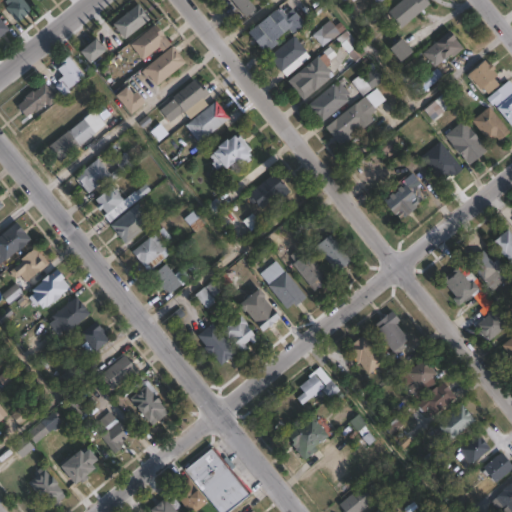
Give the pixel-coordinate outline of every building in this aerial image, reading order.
[(21,0),(29,9),(13,22),(1,8),(5,5),(2,1),(3,0),(21,0)] [(245,0),(252,8),(242,17),(227,0),(245,0)] [(322,0),(327,6),(316,15),(306,3),(309,0),(322,0)] [(425,0),(428,3),(399,28),(385,13),(400,0),(425,0)] [(148,19),(122,39),(110,24),(135,3),(148,19)] [(279,8),(282,12),(287,8),(289,11),(291,10),(303,24),(292,33),(288,28),(274,40),(277,44),(266,52),(263,49),(261,51),(246,33),(254,27),(253,25),(274,9),(275,11),(279,8)] [(0,34),(8,29),(0,19),(0,34)] [(329,20),(333,26),(339,21),(344,28),(321,47),(314,39),(313,40),(308,35),(311,33),(312,34),(329,20)] [(169,44),(160,51),(156,47),(140,60),(128,44),(153,24),(169,44)] [(364,53),(353,62),(334,39),(345,30),(364,53)] [(462,48),(451,57),(449,54),(434,68),(432,65),(430,67),(426,63),(429,61),(421,53),(447,30),(462,48)] [(305,51),(279,72),(267,57),(292,36),(305,51)] [(410,51),(398,61),(388,47),(399,38),(410,51)] [(92,39),(98,46),(99,45),(102,48),(101,50),(102,51),(86,63),(77,52),(92,39)] [(184,63),(153,87),(139,71),(170,46),(184,63)] [(305,60),(285,77),(281,71),(305,52),(308,55),(304,58),(305,60)] [(323,53),(328,59),(325,62),(328,66),(325,68),(331,76),(302,101),(286,81),(302,67),(302,66),(307,62),(308,63),(316,56),(317,57),(323,53)] [(66,90),(45,109),(42,106),(35,112),(34,111),(31,114),(30,113),(24,118),(14,106),(23,98),(22,97),(30,90),(32,92),(42,83),(49,90),(58,82),(56,80),(61,76),(54,69),(60,64),(58,62),(64,56),(81,75),(65,89),(66,90)] [(418,69),(402,81),(395,72),(411,60),(418,69)] [(483,60),(487,64),(489,63),(494,69),(492,70),(496,75),(492,77),(498,84),(487,94),(482,87),(479,90),(466,74),(483,60)] [(370,61),(384,78),(362,96),(350,82),(359,74),(362,77),(368,72),(363,66),(370,61)] [(442,75),(427,88),(429,89),(422,95),(421,93),(416,97),(408,87),(419,77),(421,80),(435,68),(442,75)] [(192,80),(195,84),(198,82),(208,94),(201,99),(206,105),(188,120),(182,112),(169,123),(158,109),(171,98),(170,97),(192,80)] [(511,130),(494,108),(495,107),(493,104),(491,105),(486,99),(489,97),(489,96),(507,80),(511,85),(511,130)] [(338,82),(348,94),(344,97),(347,100),(319,122),(305,105),(332,83),(334,85),(338,82)] [(123,86),(129,94),(132,91),(142,103),(127,115),(112,96),(123,86)] [(375,88),(384,99),(373,108),(375,110),(369,114),(373,119),(359,130),(356,127),(347,134),(350,138),(338,147),(323,127),(354,103),(354,104),(364,96),(364,97),(375,88)] [(449,106),(431,120),(422,110),(441,95),(449,106)] [(227,118),(198,142),(184,124),(213,101),(227,118)] [(103,125),(92,133),(93,134),(58,161),(46,146),(65,131),(66,131),(100,104),(108,114),(100,121),(103,125)] [(508,132),(497,141),(495,138),(488,144),(480,135),(481,134),(470,121),(488,107),(508,132)] [(461,121),(467,129),(469,128),(478,140),(477,140),(485,151),(467,166),(443,136),(461,121)] [(230,136),(246,155),(244,156),(247,160),(241,165),(238,162),(234,166),(231,162),(222,169),(220,167),(215,171),(209,164),(211,162),(207,157),(210,155),(209,153),(214,149),(213,147),(223,139),(224,141),(230,136)] [(167,139),(175,148),(178,146),(188,159),(174,171),(167,161),(168,160),(158,147),(167,139)] [(121,173),(108,183),(105,178),(88,191),(82,183),(80,185),(74,177),(96,159),(107,174),(116,167),(112,162),(124,153),(132,163),(121,172),(121,173)] [(380,187),(370,196),(349,171),(360,163),(380,187)] [(271,174),(277,181),(278,180),(288,192),(275,203),(272,199),(259,210),(246,195),(271,174)] [(148,190),(108,223),(102,216),(104,214),(100,209),(98,211),(93,206),(96,204),(93,200),(109,186),(113,191),(114,189),(116,191),(115,192),(122,200),(133,191),(134,192),(144,184),(148,190)] [(413,208),(401,218),(395,212),(392,214),(381,201),(401,184),(413,197),(408,202),(413,208)] [(149,223),(123,245),(107,226),(133,204),(149,223)] [(204,224),(193,233),(182,219),(192,210),(204,224)] [(24,244),(15,252),(15,251),(0,263),(0,233),(13,222),(27,239),(23,243),(24,244)] [(161,227),(169,237),(164,242),(163,241),(160,244),(164,249),(164,248),(169,253),(146,272),(143,267),(130,252),(147,238),(152,234),(153,235),(161,227)] [(506,230),(509,235),(510,234),(511,236),(511,267),(511,268),(507,263),(508,262),(503,256),(502,257),(490,243),(506,230)] [(348,259),(333,271),(314,247),(328,235),(348,259)] [(33,248),(47,265),(24,283),(18,275),(13,280),(7,272),(20,262),(18,259),(26,252),(27,253),(33,248)] [(300,248),(304,253),(307,251),(328,280),(312,291),(292,263),(293,262),(288,256),(300,248)] [(481,250),(491,263),(495,260),(503,270),(498,274),(501,277),(494,282),(490,276),(482,281),(467,261),(481,250)] [(462,260),(496,305),(482,316),(478,310),(480,308),(470,295),(456,306),(451,299),(453,297),(440,280),(446,275),(448,277),(452,274),(450,271),(455,267),(454,266),(462,260)] [(275,261),(283,272),(284,272),(290,279),(291,278),(295,284),(294,285),(304,297),(300,301),(302,303),(298,306),(296,305),(293,307),(291,304),(284,310),(265,286),(266,285),(258,275),(275,261)] [(179,285),(167,295),(163,290),(162,291),(150,276),(164,264),(175,279),(175,280),(179,285)] [(54,270),(61,279),(60,279),(66,287),(57,294),(59,296),(51,303),(50,302),(39,310),(35,305),(33,307),(26,298),(31,294),(28,290),(39,282),(38,281),(45,275),(45,276),(54,270)] [(21,293),(6,304),(0,297),(0,295),(14,284),(21,293)] [(213,302),(206,308),(203,305),(202,306),(193,295),(203,287),(211,298),(210,298),(213,302)] [(259,298),(276,318),(270,323),(272,325),(268,328),(266,326),(259,333),(242,312),(241,313),(235,306),(255,289),(261,297),(259,298)] [(88,314),(63,334),(60,331),(55,335),(46,325),(52,320),(49,317),(75,296),(88,314)] [(492,309),(499,317),(503,314),(511,323),(487,342),(483,337),(482,338),(477,331),(478,330),(474,326),(487,316),(485,314),(492,309)] [(405,346),(397,353),(394,350),(390,352),(374,331),(377,329),(373,325),(390,312),(398,322),(394,324),(406,340),(402,343),(405,346)] [(244,324),(253,335),(254,335),(257,339),(250,344),(248,341),(243,345),(246,348),(239,354),(220,331),(240,316),(246,323),(244,324)] [(109,340),(91,353),(91,352),(87,355),(79,345),(83,342),(78,335),(95,321),(109,340)] [(234,353),(218,366),(210,356),(208,357),(201,348),(203,347),(194,336),(210,323),(234,353)] [(382,362),(366,375),(358,364),(357,364),(345,349),(362,335),(382,362)] [(511,361),(500,346),(511,336),(511,361)] [(135,370),(110,392),(98,377),(101,375),(100,374),(121,355),(135,370)] [(423,359),(435,375),(431,378),(435,383),(415,400),(410,394),(408,396),(404,390),(406,389),(401,382),(397,385),(394,381),(397,378),(406,370),(407,372),(423,359)] [(318,367),(337,391),(325,401),(321,396),(323,395),(319,390),(299,406),(294,400),(302,393),(297,387),(308,379),(306,377),(318,367)] [(149,393),(151,395),(152,394),(159,403),(158,404),(166,414),(150,426),(147,423),(146,424),(140,415),(139,416),(132,408),(134,407),(127,399),(135,393),(132,387),(140,381),(146,381),(153,390),(149,393)] [(442,383),(454,398),(431,417),(426,410),(421,414),(414,406),(427,395),(426,394),(435,387),(435,388),(442,383)] [(473,421),(447,442),(434,427),(460,405),(473,421)] [(57,428),(52,432),(51,430),(35,444),(26,433),(51,412),(60,422),(55,426),(57,428)] [(120,449),(112,455),(98,436),(104,431),(96,421),(109,412),(123,430),(122,431),(127,437),(119,443),(121,445),(119,447),(120,449)] [(315,451),(303,460),(283,434),(309,414),(326,437),(313,447),(315,451)] [(489,450),(485,453),(484,452),(471,463),(470,462),(467,464),(457,453),(460,451),(459,450),(477,435),(489,450)] [(33,448),(19,459),(9,447),(23,436),(33,448)] [(208,449),(218,461),(225,455),(233,466),(227,471),(239,486),(245,494),(223,511),(217,511),(205,497),(204,501),(198,500),(186,510),(170,491),(187,476),(182,470),(208,448),(208,449)] [(511,467),(494,482),(493,481),(492,482),(488,477),(489,477),(487,474),(485,476),(481,471),(483,469),(481,466),(500,451),(511,467)] [(83,452),(92,462),(87,466),(90,470),(84,475),(88,479),(80,486),(77,482),(71,486),(56,468),(76,452),(79,455),(83,452)] [(40,468),(49,479),(52,476),(57,483),(56,484),(62,493),(61,494),(63,497),(48,509),(45,506),(44,507),(26,484),(34,477),(32,474),(40,468)] [(511,481),(511,511),(497,511),(505,505),(502,507),(494,498),(496,495),(501,490),(501,489),(509,482),(510,483),(511,481)] [(345,511),(338,503),(359,485),(372,501),(358,511),(345,511)] [(426,504),(414,511),(412,511),(406,503),(418,493),(426,504)] [(163,497),(167,502),(173,497),(179,505),(173,509),(175,511),(149,511),(147,509),(152,506),(151,505),(158,500),(158,501),(163,497)] [(388,500),(397,510),(394,511),(372,511),(383,503),(383,504),(388,500)]
